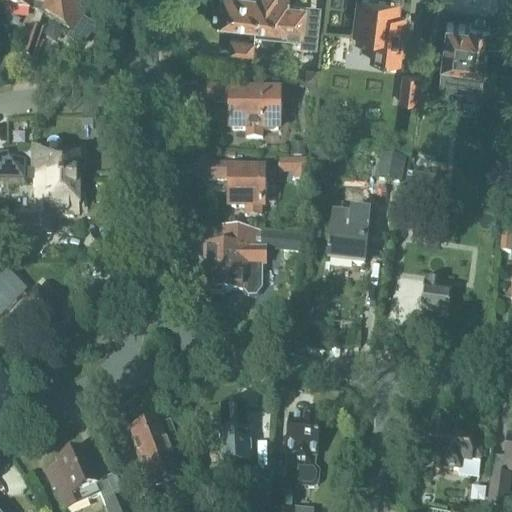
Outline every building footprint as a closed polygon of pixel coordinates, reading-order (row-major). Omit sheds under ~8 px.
[(0,0),(0,11),(0,10),(0,9),(31,12),(32,6),(38,8),(40,0),(0,0)] [(40,0),(38,8),(45,10),(41,15),(72,35),(67,42),(82,51),(104,17),(79,0),(40,0)] [(255,28),(256,28),(258,0),(222,0),(222,7),(214,6),(212,23),(255,28)] [(258,0),(256,28),(255,28),(254,37),(302,42),(305,5),(294,4),(291,13),(287,12),(288,0),(258,0)] [(384,4),(360,1),(358,17),(354,17),(352,36),(372,39),(370,62),(397,66),(403,20),(391,18),(392,15),(383,14),(384,4)] [(441,63),(442,63),(439,87),(479,92),(482,69),(483,69),(486,46),(499,47),(501,31),(489,29),(489,27),(488,27),(484,22),(474,21),(470,25),(469,25),(469,27),(446,24),(441,63)] [(39,42),(28,38),(21,56),(32,60),(39,42)] [(254,44),(230,42),(229,55),(252,58),(254,44)] [(511,68),(501,67),(503,96),(511,97),(511,68)] [(417,80),(401,78),(398,103),(413,105),(417,80)] [(278,97),(263,97),(236,97),(236,89),(208,89),(209,105),(231,105),(231,133),(245,133),(245,141),(262,141),(262,133),(278,133),(278,97)] [(433,95),(420,93),(417,113),(430,116),(433,95)] [(45,149),(44,151),(34,151),(33,173),(42,173),(41,185),(78,186),(78,154),(61,153),(61,150),(61,149),(60,148),(58,145),(57,145),(55,144),(54,144),(52,144),(50,144),(49,145),(48,146),(46,147),(45,149)] [(0,157),(0,182),(26,183),(26,163),(11,163),(10,157),(0,157)] [(404,162),(380,158),(376,182),(400,186),(404,162)] [(309,162),(294,162),(294,175),(294,183),(309,183),(309,162)] [(262,175),(259,175),(259,168),(207,167),(207,183),(230,183),(230,210),(245,211),(245,219),(261,219),(261,211),(262,211),(262,175)] [(436,179),(406,175),(399,218),(411,220),(414,206),(425,207),(426,198),(433,199),(436,179)] [(77,218),(78,201),(82,200),(85,197),(85,192),(82,189),(78,187),(78,186),(41,185),(33,185),(33,218),(21,217),(21,232),(28,232),(28,235),(50,236),(51,224),(54,224),(57,221),(58,219),(58,217),(77,218)] [(369,228),(351,226),(351,220),(333,218),(328,265),(364,269),(367,237),(369,228)] [(223,293),(244,293),(244,299),(260,299),(260,298),(260,274),(264,275),(264,260),(260,259),(260,241),(227,231),(227,252),(206,252),(206,293),(210,293),(210,299),(224,299),(223,293)] [(0,232),(0,260),(28,260),(28,235),(28,232),(21,232),(0,232)] [(511,257),(511,244),(511,238),(499,237),(497,255),(511,257)] [(284,238),(282,255),(300,257),(302,240),(284,238)] [(27,293),(10,276),(1,285),(0,284),(0,321),(21,300),(26,305),(24,308),(20,308),(20,311),(18,314),(21,317),(21,321),(24,321),(39,335),(44,329),(47,332),(57,322),(54,319),(59,314),(57,311),(59,309),(47,298),(45,300),(38,293),(31,301),(25,295),(27,293)] [(221,448),(222,459),(247,457),(247,447),(250,446),(249,433),(246,433),(245,414),(233,414),(231,411),(224,411),(223,414),(219,415),(220,432),(218,434),(218,438),(220,440),(221,448)] [(287,457),(285,483),(285,488),(293,488),(293,489),(313,490),(317,487),(318,472),(315,468),(313,468),(314,459),(316,460),(319,425),(314,424),(314,419),(304,418),(303,423),(289,422),(286,457),(287,457)] [(142,433),(130,438),(144,473),(147,483),(152,497),(180,486),(175,473),(158,427),(154,429),(153,427),(141,431),(142,433)] [(440,471),(459,473),(458,477),(477,479),(479,462),(480,449),(472,448),(472,444),(445,441),(446,432),(429,430),(428,438),(425,438),(423,461),(441,462),(440,471)] [(511,438),(507,438),(504,466),(503,472),(511,473),(511,438)] [(62,467),(59,469),(44,475),(52,492),(55,491),(64,511),(69,511),(100,498),(96,489),(97,489),(83,458),(71,463),(68,461),(63,463),(62,467)] [(501,511),(506,511),(510,476),(490,474),(486,510),(501,511)] [(240,511),(269,511),(270,484),(241,484),(240,511)] [(272,511),(292,511),(293,489),(293,488),(285,488),(273,488),(272,511)] [(103,506),(105,511),(129,511),(125,501),(122,497),(103,506)]
